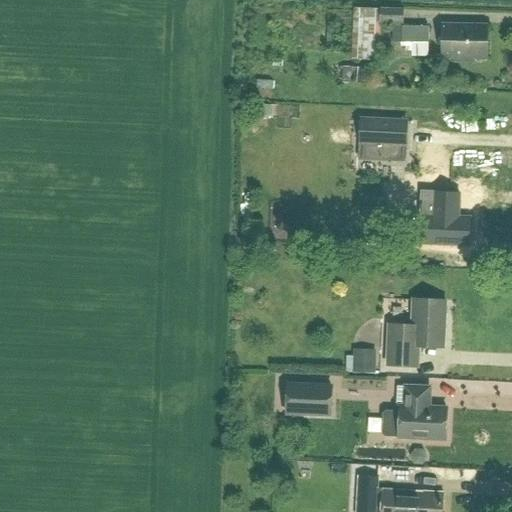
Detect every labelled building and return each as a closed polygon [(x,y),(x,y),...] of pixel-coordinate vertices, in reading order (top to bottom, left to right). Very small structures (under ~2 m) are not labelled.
[(381,8),(380,22),(393,23),(393,42),(428,42),(428,26),(402,27),(403,23),(404,8),(381,8)] [(487,58),(487,25),(442,25),(442,58),(453,58),(453,62),(474,62),(474,58),(487,58)] [(361,120),(360,159),(405,161),(406,145),(394,144),(395,121),(384,121),(361,120)] [(422,192),(420,226),(422,226),(421,244),(469,246),(470,218),(459,217),(460,194),(422,192)] [(388,326),(387,366),(418,367),(418,361),(418,345),(443,346),(444,301),(413,300),(412,327),(388,326)] [(353,373),(375,373),(376,350),(354,349),(353,373)] [(332,418),(333,385),(287,383),(285,416),(332,418)] [(381,433),(386,437),(397,437),(444,440),(445,408),(427,407),(429,387),(404,386),(403,406),(398,406),(398,411),(386,411),(381,415),(381,433)] [(441,511),(442,492),(378,489),(378,477),(357,476),(355,511),(441,511)]
